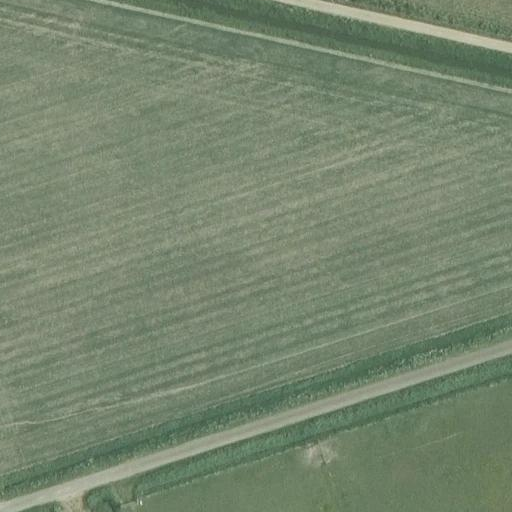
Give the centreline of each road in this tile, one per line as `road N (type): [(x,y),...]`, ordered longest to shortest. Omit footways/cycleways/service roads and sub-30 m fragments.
road 1 (unclassified): [(0,509),(511,346)]
road 2 (track): [(511,45),(303,0)]
